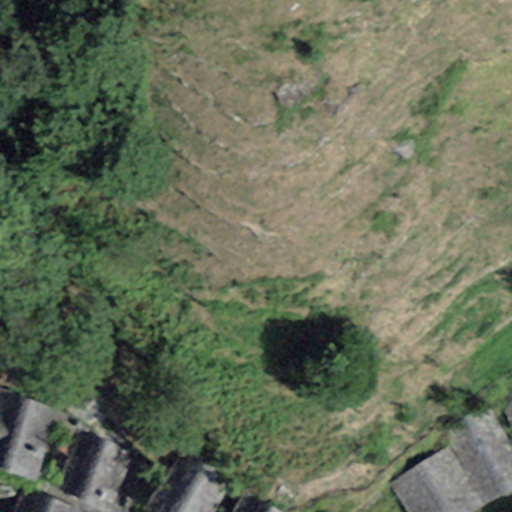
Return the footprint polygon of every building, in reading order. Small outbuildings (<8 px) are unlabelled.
[(0,469),(41,480),(60,407),(0,391),(0,469)] [(511,391),(502,396),(511,418),(511,391)] [(511,446),(489,408),(443,435),(451,449),(483,501),(511,484),(511,446)] [(129,452),(80,436),(61,492),(110,508),(129,452)] [(451,449),(392,486),(409,511),(465,511),(483,501),(451,449)] [(183,464),(155,511),(210,511),(225,487),(183,464)] [(67,511),(25,495),(18,511),(67,511)] [(238,511),(267,511),(244,501),(238,511)]
